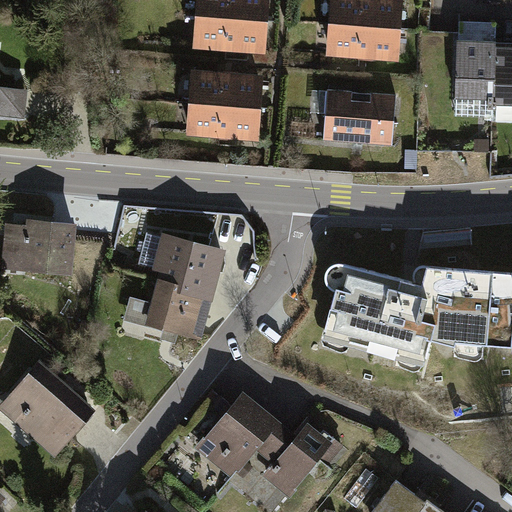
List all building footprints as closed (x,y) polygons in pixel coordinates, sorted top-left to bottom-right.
[(269,0),(199,0),(197,51),(266,55),(269,0)] [(403,0),(332,0),(330,57),(401,60),(403,0)] [(511,42),(458,40),(455,105),(511,107),(511,42)] [(264,78),(194,73),(189,136),(259,141),(264,78)] [(0,120),(25,123),(28,89),(0,87),(0,120)] [(395,93),(329,88),(325,138),(391,144),(395,93)] [(27,225),(5,223),(2,266),(72,271),(77,221),(27,217),(27,225)] [(224,253),(164,240),(146,325),(206,338),(224,253)] [(511,272),(423,265),(417,267),(414,272),(413,278),(415,284),(342,264),(336,264),(330,267),(327,272),(325,279),(326,285),(331,290),(336,293),(323,340),(424,367),(432,343),(456,348),(457,343),(511,348),(511,272)] [(94,402),(42,357),(0,406),(0,408),(51,452),(94,402)] [(320,454),(239,395),(203,445),(283,504),(320,454)] [(438,511),(401,485),(380,511),(438,511)]
